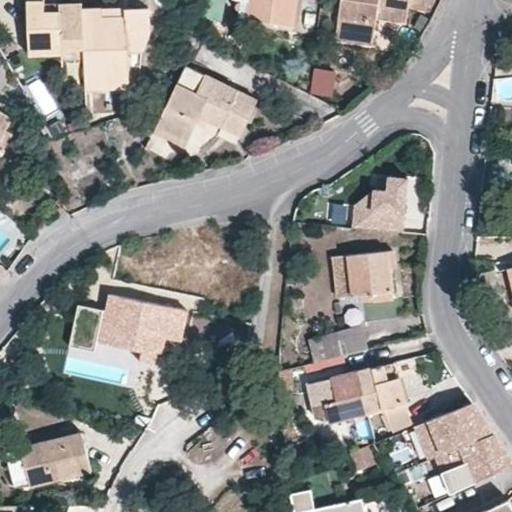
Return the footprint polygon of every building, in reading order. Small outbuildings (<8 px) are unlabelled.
[(82,11),(81,3),(45,6),(45,0),(27,0),(30,55),(61,54),(61,51),(84,51),(82,11)] [(293,27),(297,0),(235,0),(235,2),(243,3),(241,18),(293,27)] [(342,0),(337,39),(373,44),(377,18),(380,2),(409,6),(409,0),(342,0)] [(380,2),(377,18),(406,22),(409,6),(380,2)] [(149,33),(147,8),(82,11),(84,51),(84,59),(85,90),(129,87),(129,68),(129,53),(142,53),(149,33)] [(61,54),(62,59),(84,59),(84,51),(61,51),(61,54)] [(316,65),(309,91),(332,97),(339,71),(316,65)] [(257,100),(187,66),(157,126),(188,141),(197,125),(201,117),(210,121),(241,136),(257,100)] [(0,138),(11,119),(0,112),(0,138)] [(205,129),(210,121),(201,117),(197,125),(205,129)] [(157,126),(154,133),(185,147),(188,141),(157,126)] [(357,206),(354,222),(402,225),(405,171),(392,170),(389,185),(374,184),(357,206)] [(207,296),(213,264),(162,253),(156,285),(207,296)] [(388,280),(389,263),(329,260),(328,299),(347,301),(347,308),(382,310),(383,288),(383,279),(388,280)] [(215,268),(207,298),(223,302),(231,272),(215,268)] [(181,340),(186,310),(112,295),(102,341),(133,348),(148,352),(146,361),(159,364),(166,337),(181,340)] [(369,347),(362,324),(312,337),(318,360),(369,347)] [(133,348),(132,358),(146,361),(148,352),(133,348)] [(387,380),(398,378),(395,363),(383,365),(387,380)] [(387,380),(383,365),(314,382),(318,397),(314,399),(319,416),(329,414),(330,421),(367,411),(383,407),(390,435),(411,427),(398,378),(387,380)] [(286,369),(280,370),(280,415),(289,414),(290,368),(286,369)] [(474,401),(421,425),(436,456),(488,430),(474,401)] [(488,430),(436,456),(452,486),(503,459),(488,430)] [(92,470),(82,432),(21,447),(30,485),(92,470)] [(377,461),(370,443),(348,453),(355,470),(377,461)] [(21,447),(6,451),(14,487),(30,485),(21,447)] [(435,494),(448,486),(438,471),(425,480),(435,494)] [(367,511),(364,498),(301,511),(367,511)] [(295,511),(293,499),(281,503),(282,511),(295,511)]
